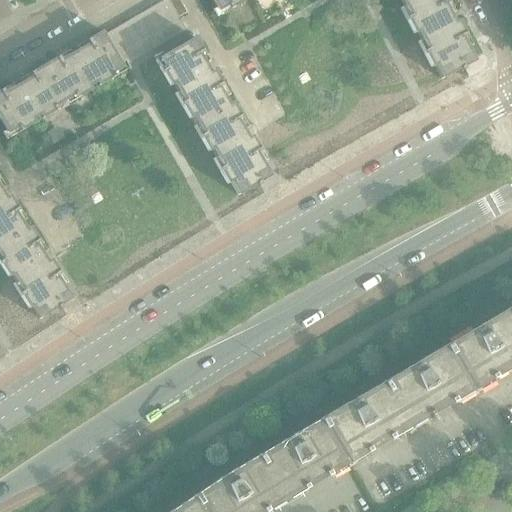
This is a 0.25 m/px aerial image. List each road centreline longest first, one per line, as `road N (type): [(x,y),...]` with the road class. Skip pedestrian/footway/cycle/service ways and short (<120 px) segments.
road 1 (tertiary): [(511,102),(0,424)]
road 2 (tertiary): [(0,494),(511,195)]
